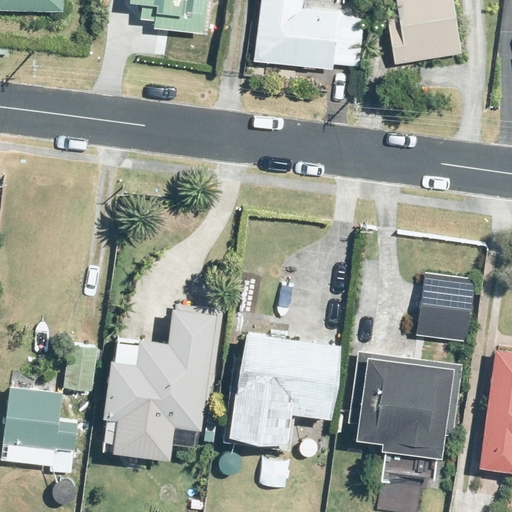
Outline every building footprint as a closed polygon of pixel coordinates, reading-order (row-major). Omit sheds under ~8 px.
[(141,0),(140,9),(155,11),(154,19),(202,25),(205,0),(141,0)] [(259,0),(253,52),(333,62),(333,57),(361,60),(367,23),(339,19),(341,1),(338,1),(337,0),(259,0)] [(398,0),(400,9),(388,10),(395,56),(462,47),(454,0),(398,0)] [(467,50),(460,87),(486,92),(492,54),(467,50)] [(424,265),(416,328),(466,335),(475,272),(424,265)] [(111,346),(103,403),(200,417),(208,367),(214,367),(223,303),(174,294),(168,330),(139,325),(135,350),(111,346)] [(234,377),(228,420),(286,428),(291,399),(331,404),(341,331),(244,318),(237,378),(234,377)] [(81,383),(90,384),(91,384),(97,342),(69,339),(64,380),(81,383)] [(511,342),(496,340),(480,457),(511,460),(511,342)] [(386,437),(384,453),(435,461),(438,446),(444,447),(447,427),(452,428),(461,357),(358,342),(349,414),(357,416),(356,426),(382,429),(381,438),(386,437)] [(0,451),(50,458),(49,466),(71,468),(76,415),(58,413),(61,385),(9,379),(0,449),(0,451)] [(88,393),(90,384),(81,383),(80,392),(88,393)] [(180,489),(179,511),(197,511),(198,490),(180,489)] [(342,511),(369,511),(373,495),(355,491),(351,509),(344,508),(342,511)]
